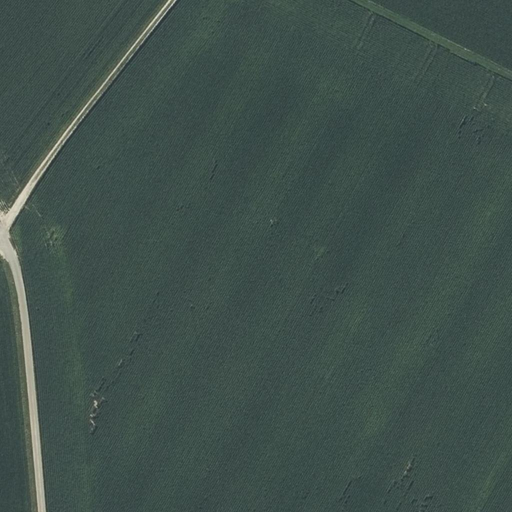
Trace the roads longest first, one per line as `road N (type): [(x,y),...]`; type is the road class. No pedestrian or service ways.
road 1 (track): [(0,232),(20,289),(40,511)]
road 2 (track): [(175,0),(32,185)]
road 3 (track): [(511,75),(359,0)]
